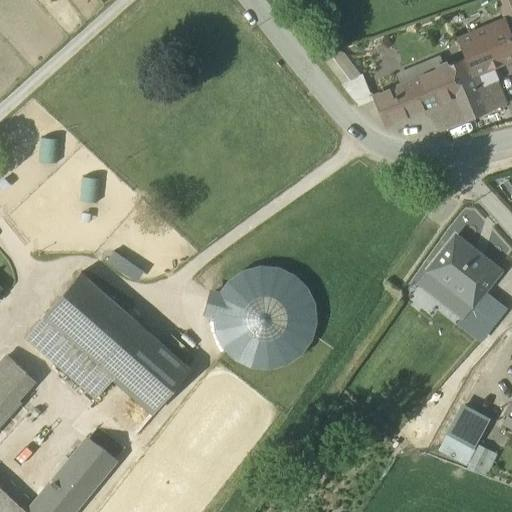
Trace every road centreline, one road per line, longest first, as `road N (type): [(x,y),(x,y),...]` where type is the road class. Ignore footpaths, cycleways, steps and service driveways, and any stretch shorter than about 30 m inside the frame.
road 1 (track): [(366,137),(151,299)]
road 2 (residential): [(447,164),(366,137),(246,0)]
